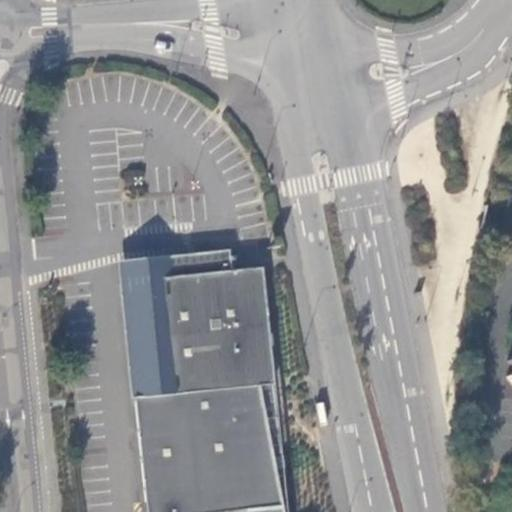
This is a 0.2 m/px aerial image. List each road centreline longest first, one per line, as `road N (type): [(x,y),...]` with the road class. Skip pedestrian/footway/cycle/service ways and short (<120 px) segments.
road 1 (secondary): [(288,80),(368,511)]
road 2 (secondary): [(427,511),(340,92)]
road 3 (unclassified): [(26,58),(50,47),(147,38),(206,47),(288,80)]
road 4 (unclassified): [(277,13),(15,12)]
road 5 (unclassified): [(21,511),(0,265)]
road 6 (unclassified): [(340,92),(396,98),(446,78),(480,36)]
road 7 (unclassified): [(480,36),(398,55),(326,30)]
